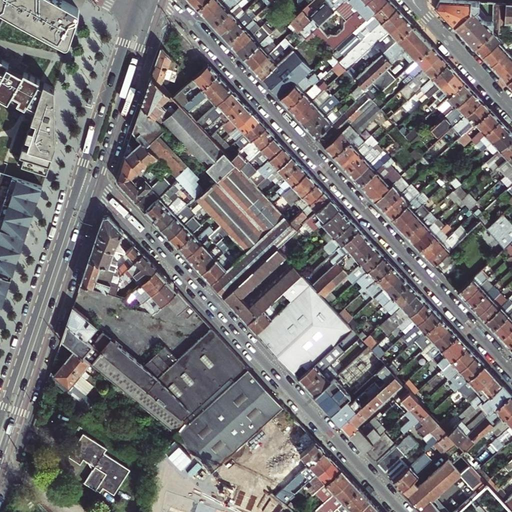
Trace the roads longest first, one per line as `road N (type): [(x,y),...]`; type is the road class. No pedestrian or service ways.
road 1 (residential): [(166,0),(505,367)]
road 2 (primary): [(0,466),(94,191)]
road 3 (primary): [(78,187),(0,419)]
road 4 (primary): [(136,9),(78,187)]
road 5 (residential): [(224,317),(120,205),(94,191)]
road 6 (primary): [(94,191),(152,19)]
road 7 (tertiary): [(410,0),(511,109)]
road 8 (residential): [(319,424),(224,317)]
